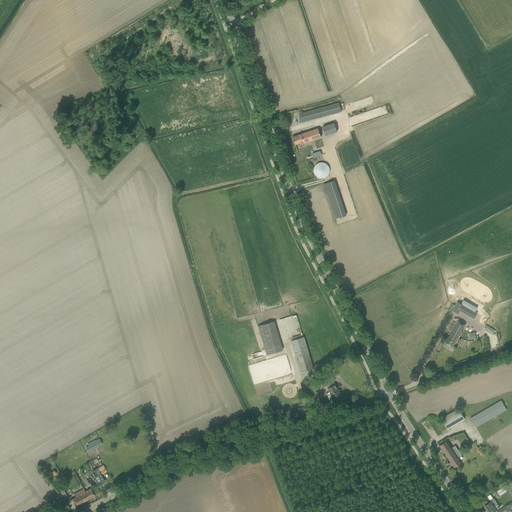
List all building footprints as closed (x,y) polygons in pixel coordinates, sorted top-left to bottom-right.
[(330,105),(304,112),(299,114),(302,122),(332,114),(330,105)] [(325,136),(337,131),(334,123),(322,127),(325,136)] [(318,128),(297,135),(293,137),(295,145),(304,142),(304,143),(309,141),(321,137),(318,128)] [(323,160),(313,168),(321,178),(331,171),(323,160)] [(334,181),(323,184),(326,193),(337,190),(334,181)] [(459,311),(473,318),(476,313),(458,302),(453,311),(458,313),(459,311)] [(283,350),(274,321),(258,326),(266,355),(283,350)] [(452,347),(465,325),(458,321),(445,343),(452,347)] [(313,368),(304,337),(291,340),(300,372),(313,368)] [(286,355),(248,365),(253,384),(291,374),(286,355)] [(323,381),(320,383),(323,388),(326,386),(327,386),(328,388),(331,393),(333,398),(336,396),(336,397),(340,395),(339,394),(340,394),(335,384),(331,387),(329,384),(330,383),(327,379),(323,381)] [(506,409),(501,400),(470,418),(475,427),(506,409)] [(460,408),(442,417),(448,428),(465,420),(460,408)] [(85,447),(88,452),(99,446),(96,441),(95,442),(94,440),(88,443),(89,445),(85,447)] [(446,441),(439,445),(454,467),(461,463),(457,458),(461,455),(455,446),(451,448),(446,441)] [(92,471),(98,482),(103,479),(101,476),(97,468),(92,471)] [(77,506),(95,496),(99,493),(95,486),(82,493),(80,490),(74,494),(75,497),(73,498),(77,506)] [(490,502),(484,506),(486,509),(487,509),(488,511),(492,511),(500,507),(498,504),(494,498),(489,501),(490,502)] [(504,507),(497,511),(506,511),(507,511),(511,508),(511,504),(511,502),(504,507)]
